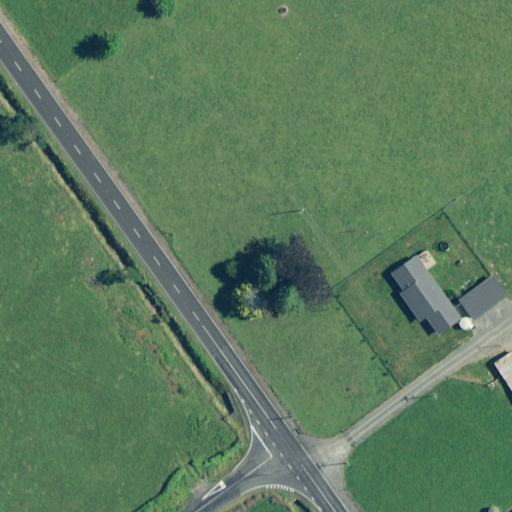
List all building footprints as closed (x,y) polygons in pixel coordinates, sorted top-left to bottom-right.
[(461,319),(416,257),(391,274),(403,291),(399,294),(420,323),(426,319),(438,335),(461,319)] [(474,321),(508,296),(503,290),(511,284),(501,270),(459,300),(474,321)] [(475,325),(468,316),(458,324),(465,333),(475,325)] [(511,352),(495,364),(511,390),(511,352)] [(486,510),(486,511),(502,511),(497,503),(486,510)]
